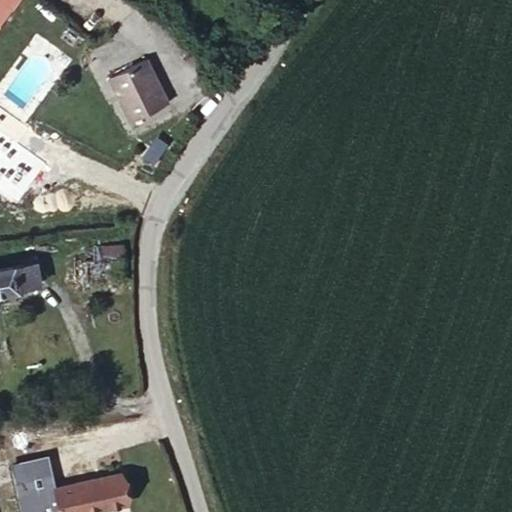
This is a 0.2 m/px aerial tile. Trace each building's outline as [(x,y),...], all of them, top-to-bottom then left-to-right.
[(0,0),(0,33),(24,0),(0,0)] [(111,70),(133,120),(171,104),(148,54),(111,70)] [(122,264),(124,247),(77,248),(79,266),(122,264)] [(0,291),(44,283),(42,261),(20,264),(18,254),(0,256),(0,291)] [(90,325),(23,336),(28,366),(95,354),(90,325)] [(62,511),(64,511),(128,496),(120,467),(55,483),(62,511)]
